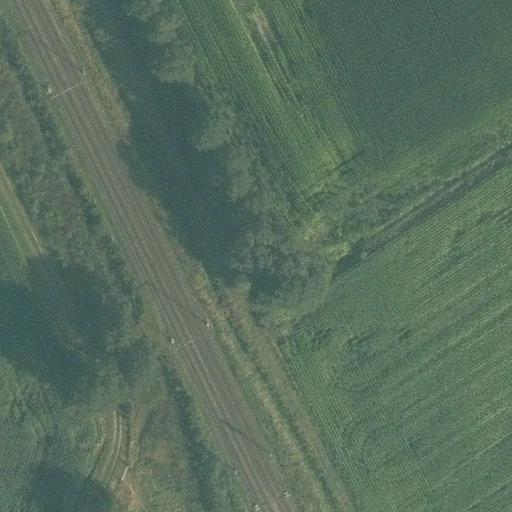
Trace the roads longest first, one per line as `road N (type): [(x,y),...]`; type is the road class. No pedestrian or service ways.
road 1 (track): [(94,0),(345,511)]
road 2 (track): [(0,165),(110,389)]
road 3 (track): [(90,511),(118,425),(110,389)]
